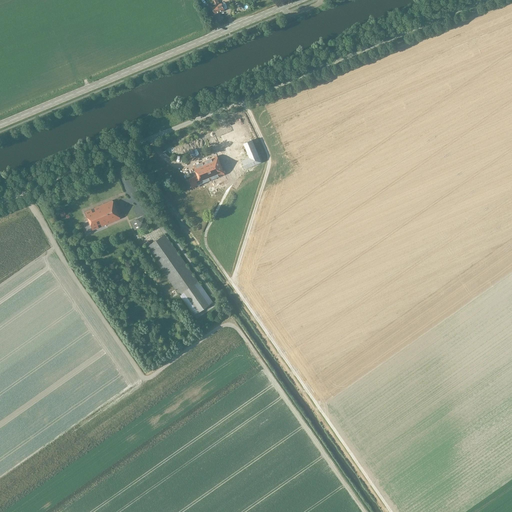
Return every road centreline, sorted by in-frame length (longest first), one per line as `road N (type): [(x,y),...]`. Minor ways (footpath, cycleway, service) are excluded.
road 1 (unclassified): [(0,200),(482,0)]
road 2 (track): [(391,511),(204,242),(223,197),(266,163),(229,172)]
road 3 (primary): [(0,124),(298,0)]
